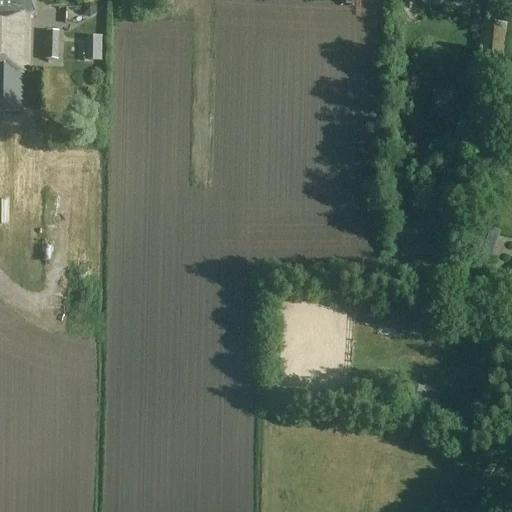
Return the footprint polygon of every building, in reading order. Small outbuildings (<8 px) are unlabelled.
[(31,0),(0,0),(0,113),(17,114),(18,74),(23,74),(24,17),(31,17),(31,0)] [(504,26),(481,24),(477,68),(500,70),(504,26)] [(58,33),(46,32),(45,61),(58,62),(58,33)] [(499,234),(474,226),(465,253),(491,261),(499,234)] [(511,287),(511,288),(508,286),(501,300),(511,305),(511,308),(510,313),(511,313),(511,287)]
